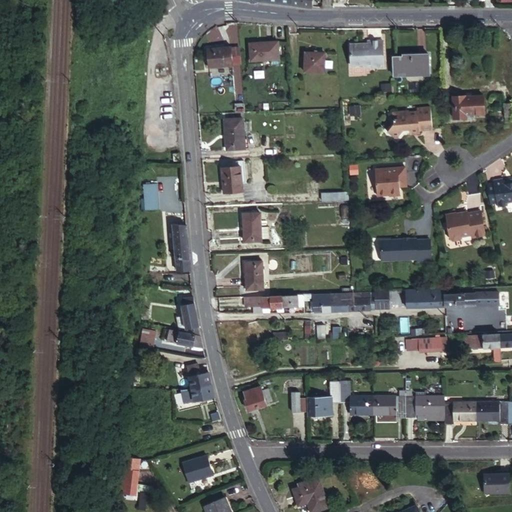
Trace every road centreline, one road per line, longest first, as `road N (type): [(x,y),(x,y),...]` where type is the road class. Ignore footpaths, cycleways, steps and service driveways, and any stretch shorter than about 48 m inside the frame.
road 1 (tertiary): [(511,14),(310,16),(229,8),(194,18)]
road 2 (tertiary): [(205,316),(181,58),(194,18)]
road 3 (residential): [(221,385),(276,369),(508,364)]
road 4 (residential): [(245,458),(511,450)]
road 5 (residential): [(205,316),(445,309)]
